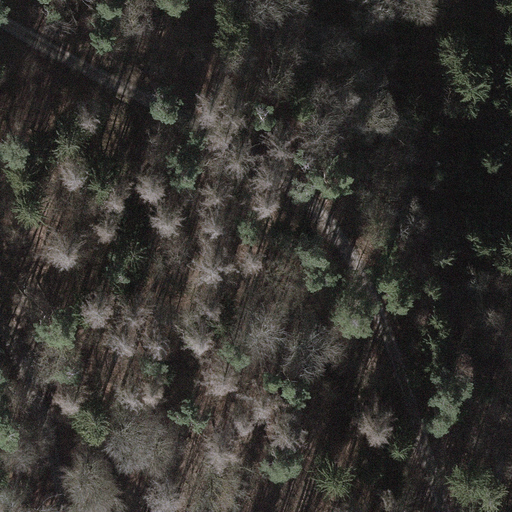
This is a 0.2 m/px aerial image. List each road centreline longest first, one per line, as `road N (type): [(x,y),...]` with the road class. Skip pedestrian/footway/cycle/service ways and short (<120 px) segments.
road 1 (track): [(444,511),(359,267),(305,190),(0,18)]
road 2 (track): [(63,511),(47,421),(0,316)]
